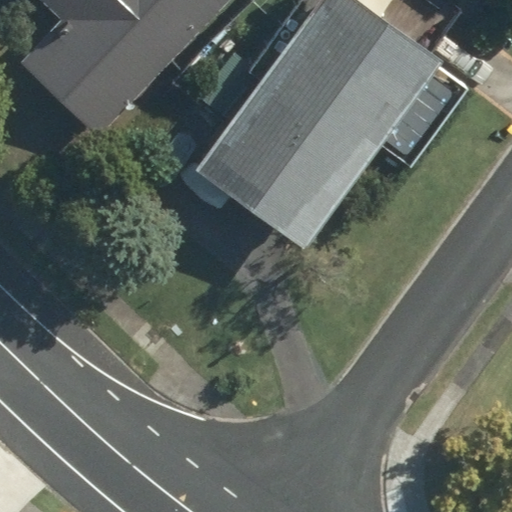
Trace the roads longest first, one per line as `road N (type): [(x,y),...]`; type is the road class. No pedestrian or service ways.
road 1 (residential): [(285,511),(511,196)]
road 2 (unclassified): [(183,511),(0,350)]
